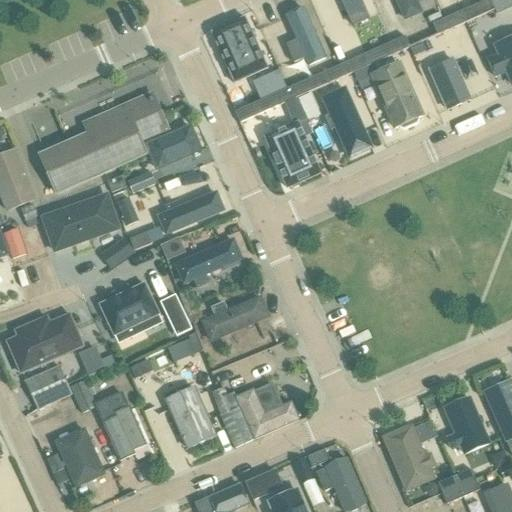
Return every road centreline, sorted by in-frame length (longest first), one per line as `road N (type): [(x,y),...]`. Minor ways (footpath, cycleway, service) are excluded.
road 1 (residential): [(267,224),(511,114)]
road 2 (residential): [(345,413),(129,511)]
road 3 (residential): [(267,224),(172,29)]
road 4 (residential): [(345,413),(267,224)]
road 5 (residential): [(172,29),(0,101)]
road 6 (residential): [(511,340),(345,413)]
road 7 (residential): [(56,511),(0,386)]
road 8 (unknown): [(0,317),(115,265)]
